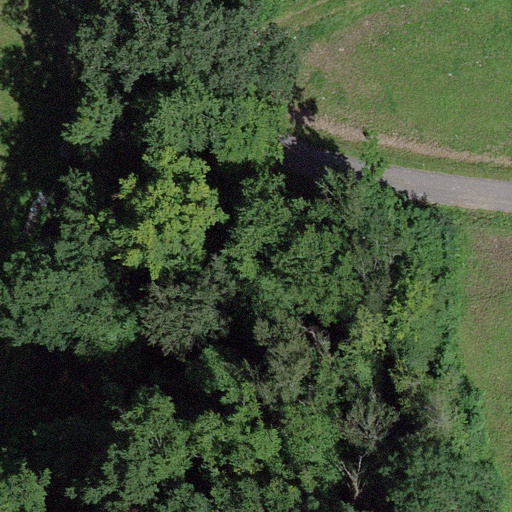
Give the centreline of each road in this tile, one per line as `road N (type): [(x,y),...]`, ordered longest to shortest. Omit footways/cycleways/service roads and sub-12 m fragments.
road 1 (track): [(146,0),(161,56),(192,96),(269,146),(308,165),(511,196)]
road 2 (track): [(161,56),(332,0)]
